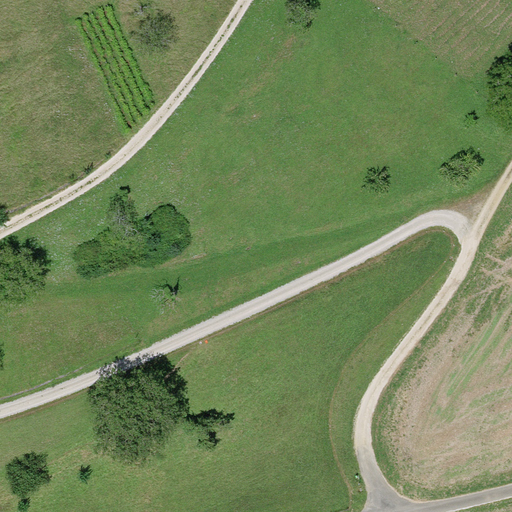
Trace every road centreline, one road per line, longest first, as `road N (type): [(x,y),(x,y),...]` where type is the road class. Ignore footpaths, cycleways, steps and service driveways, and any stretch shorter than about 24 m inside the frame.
road 1 (track): [(0,412),(299,288),(402,230),(432,219),(454,223),(464,248),(457,271),(370,391),(360,421),(362,452),(385,511)]
road 2 (track): [(432,219),(392,219),(156,279),(2,296)]
road 3 (track): [(0,230),(105,170),(159,118),(244,0)]
